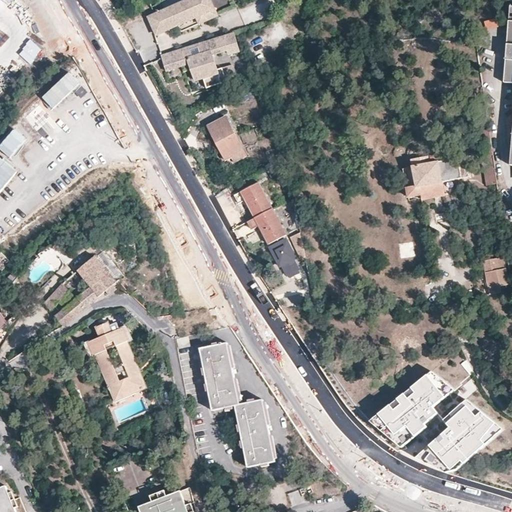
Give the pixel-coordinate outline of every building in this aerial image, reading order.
[(205,20),(218,14),(211,0),(187,0),(149,18),(157,35),(197,17),(198,20),(204,17),(205,20)] [(218,69),(213,55),(228,50),(229,54),(239,51),(233,33),(161,57),(166,71),(189,64),(195,80),(203,78),(207,88),(228,81),(223,67),(218,69)] [(237,78),(233,64),(223,67),(228,81),(237,78)] [(247,157),(228,118),(209,127),(225,161),(232,158),(235,163),(247,157)] [(450,152),(409,159),(411,167),(401,168),(406,196),(418,194),(421,194),(420,186),(441,182),(467,178),(464,157),(451,159),(450,152)] [(497,185),(496,176),(493,155),(481,156),(486,186),(497,185)] [(283,158),(266,168),(270,177),(277,173),(282,184),(288,182),(283,158)] [(418,194),(419,199),(443,195),(441,182),(420,186),(421,194),(418,194)] [(255,219),(272,209),(258,183),(241,192),(255,219)] [(286,236),(272,209),(255,219),(248,222),(251,230),(258,226),(268,245),(286,236)] [(487,241),(484,230),(478,232),(481,243),(487,241)] [(301,234),(291,238),(293,244),(302,239),(301,234)] [(306,257),(302,239),(293,244),(301,260),(306,257)] [(272,254),(289,246),(286,241),(270,249),(272,254)] [(295,259),(289,246),(272,254),(279,267),(282,266),(287,276),(289,275),(296,272),(298,271),(293,261),(295,259)] [(0,254),(0,273),(11,264),(1,253),(0,254)] [(114,285),(117,282),(110,274),(114,271),(107,264),(104,266),(95,256),(77,270),(83,278),(88,284),(85,286),(88,291),(56,316),(64,325),(106,291),(110,295),(114,292),(117,289),(114,285)] [(489,295),(504,294),(503,282),(507,281),(503,257),(484,261),(487,280),(483,281),(484,285),(488,285),(489,295)] [(83,278),(77,270),(66,279),(62,283),(67,290),(83,278)] [(19,291),(23,285),(17,280),(12,286),(19,291)] [(56,305),(67,290),(62,283),(45,303),(51,309),(56,305)] [(0,309),(0,331),(10,324),(0,309)] [(134,340),(127,324),(120,326),(117,321),(111,324),(109,320),(101,323),(95,325),(99,335),(87,341),(93,357),(98,355),(99,356),(108,352),(107,349),(116,345),(117,348),(129,343),(128,342),(134,340)] [(406,350),(422,336),(412,326),(406,332),(403,328),(393,336),(406,350)] [(190,347),(188,338),(177,340),(179,349),(190,347)] [(141,372),(129,343),(117,348),(130,379),(121,383),(108,352),(99,356),(118,401),(148,388),(141,372)] [(240,406),(228,345),(200,350),(212,411),(235,407),(247,468),(266,465),(275,464),(263,402),(240,406)] [(434,374),(373,423),(401,452),(454,476),(506,429),(434,374)] [(0,511),(22,511),(17,499),(10,501),(4,487),(0,488),(0,511)] [(191,511),(192,509),(188,487),(165,496),(150,501),(137,506),(138,511),(191,511)] [(150,501),(165,496),(162,489),(148,495),(150,501)]
